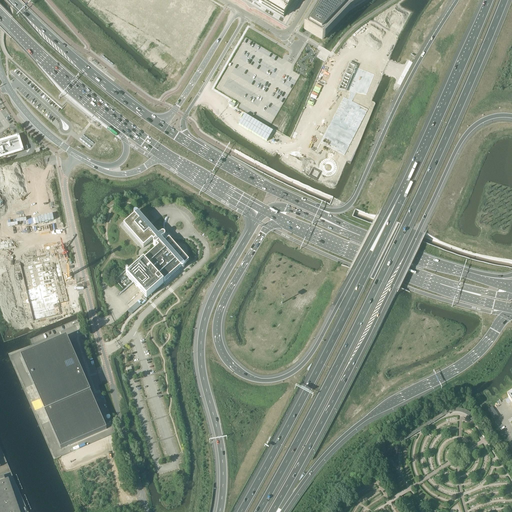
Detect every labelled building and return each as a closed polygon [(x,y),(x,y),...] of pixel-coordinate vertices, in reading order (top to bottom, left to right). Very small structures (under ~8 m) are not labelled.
[(254,0),(283,17),(292,0),(254,0)] [(322,0),(305,30),(307,31),(322,40),(349,12),(366,0),(322,0)] [(344,97),(320,143),(344,155),(368,109),(352,101),(356,93),(366,95),(375,75),(349,64),(339,90),(350,92),(348,99),(344,97)] [(0,157),(2,157),(2,158),(14,154),(13,153),(22,151),(18,137),(5,141),(5,140),(3,140),(0,141),(0,157)] [(0,218),(53,206),(54,206),(54,205),(55,205),(55,204),(55,203),(56,203),(56,202),(55,202),(46,162),(46,161),(46,160),(45,160),(45,159),(44,159),(43,159),(42,158),(42,159),(41,159),(0,168),(0,218)] [(158,236),(138,213),(137,212),(136,212),(135,212),(134,212),(134,213),(134,214),(134,215),(134,216),(123,225),(143,248),(152,240),(158,247),(126,276),(133,283),(146,298),(180,268),(181,268),(181,269),(182,269),(183,269),(183,268),(184,268),(184,267),(185,266),(184,266),(184,265),(189,261),(169,238),(166,241),(163,237),(164,237),(164,236),(165,236),(165,235),(165,234),(164,233),(163,232),(162,232),(162,233),(161,233),(158,236)] [(4,269),(4,270),(14,315),(14,316),(15,316),(15,317),(16,318),(17,318),(17,319),(18,319),(19,319),(20,319),(60,309),(58,299),(62,298),(63,298),(64,297),(65,297),(65,296),(66,296),(66,295),(66,294),(66,293),(66,292),(58,257),(58,256),(57,256),(57,255),(56,255),(56,254),(55,254),(54,254),(53,254),(52,254),(47,255),(46,252),(38,254),(38,257),(7,264),(6,265),(5,265),(5,266),(4,266),(4,267),(4,268),(4,269)] [(140,306),(136,302),(127,311),(130,315),(140,306)] [(59,449),(105,429),(89,393),(66,337),(20,357),(43,412),(59,449)] [(498,416),(492,407),(488,410),(494,419),(498,416)] [(0,511),(19,511),(8,478),(5,479),(4,476),(0,477),(0,511)]
